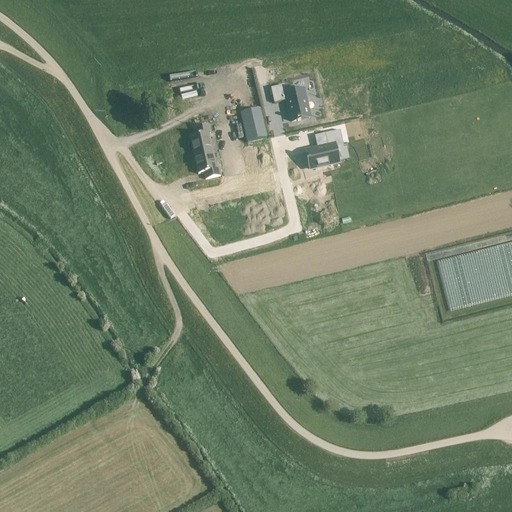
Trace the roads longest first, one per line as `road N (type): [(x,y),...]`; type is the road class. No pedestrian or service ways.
road 1 (unclassified): [(157,243),(256,382),(323,446),(382,455),(511,428)]
road 2 (unclassified): [(0,15),(74,90),(157,243)]
